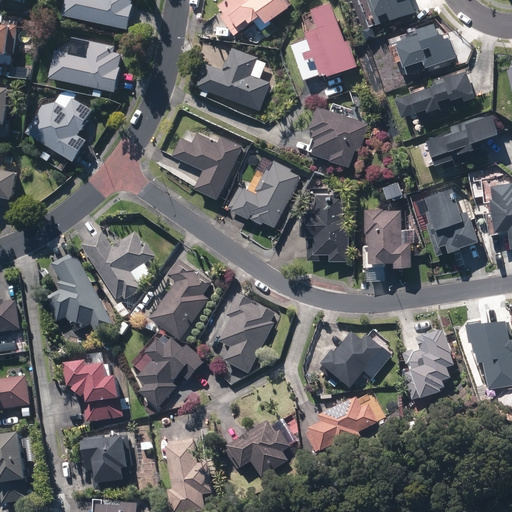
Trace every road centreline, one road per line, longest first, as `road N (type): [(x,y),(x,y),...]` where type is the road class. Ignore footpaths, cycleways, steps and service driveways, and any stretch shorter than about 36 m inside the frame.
road 1 (residential): [(511,283),(374,304),(319,299),(275,284),(119,169)]
road 2 (residential): [(178,0),(155,102),(119,169)]
road 3 (residential): [(119,169),(64,219),(0,251)]
